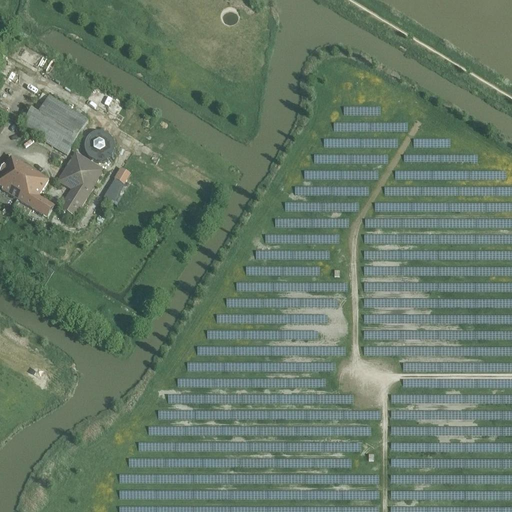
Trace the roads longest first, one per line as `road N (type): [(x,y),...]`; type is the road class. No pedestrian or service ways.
road 1 (track): [(384,377),(357,365),(354,230),(418,125)]
road 2 (track): [(384,511),(384,377)]
road 3 (track): [(511,377),(384,377)]
